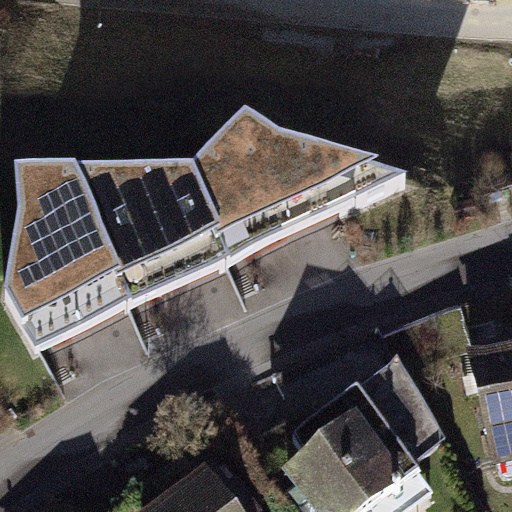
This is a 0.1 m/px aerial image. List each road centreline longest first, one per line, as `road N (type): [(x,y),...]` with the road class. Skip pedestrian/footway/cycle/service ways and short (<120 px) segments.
road 1 (unclassified): [(511,250),(358,296),(0,508)]
road 2 (unclassified): [(511,15),(286,0)]
